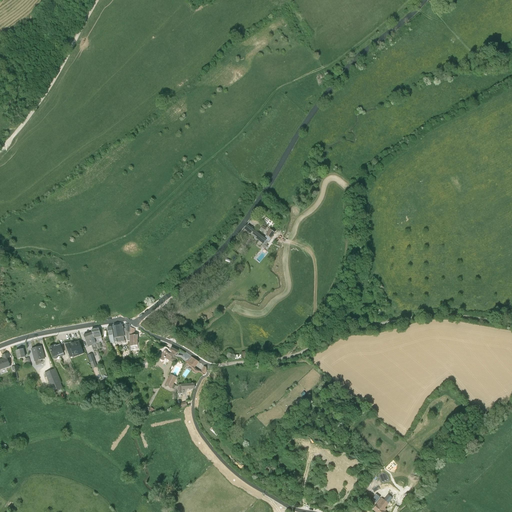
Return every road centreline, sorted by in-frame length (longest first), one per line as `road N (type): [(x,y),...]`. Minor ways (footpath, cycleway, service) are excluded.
road 1 (unclassified): [(416,0),(341,65),(230,230),(130,314)]
road 2 (unclassified): [(211,358),(298,346),(341,323),(430,307),(511,316)]
road 3 (track): [(297,68),(124,227)]
road 4 (unclassified): [(305,511),(242,478),(201,435),(192,401),(211,358)]
road 5 (track): [(0,144),(94,0)]
road 6 (residential): [(130,314),(0,345)]
